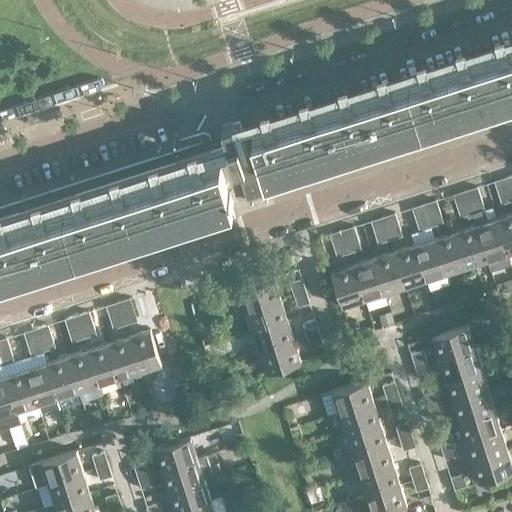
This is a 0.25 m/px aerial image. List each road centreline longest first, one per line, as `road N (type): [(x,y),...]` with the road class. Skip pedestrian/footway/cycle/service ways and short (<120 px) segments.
road 1 (unclassified): [(0,308),(511,142)]
road 2 (unclassified): [(250,99),(511,18)]
road 3 (unclassified): [(161,75),(400,0)]
road 4 (unclassified): [(0,158),(140,111),(161,75)]
road 5 (unclassified): [(43,0),(64,32),(111,64),(161,75)]
road 6 (unclassified): [(251,0),(182,21),(116,0)]
